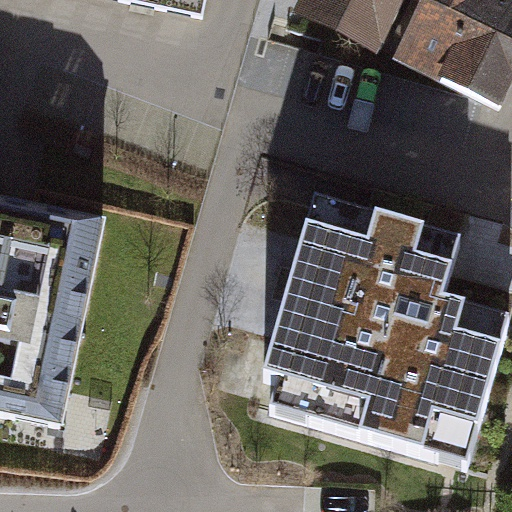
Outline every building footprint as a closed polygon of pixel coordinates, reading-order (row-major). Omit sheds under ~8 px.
[(100,0),(213,21),(217,0),(100,0)] [(413,0),(309,0),(304,10),(389,53),(413,0)] [(511,0),(432,0),(401,63),(506,113),(511,101),(511,0)] [(111,234),(0,209),(0,426),(67,440),(111,234)] [(375,247),(323,234),(284,391),(302,396),(294,429),(511,482),(511,318),(481,311),(496,248),(382,220),(375,247)] [(311,511),(379,511),(380,493),(312,492),(311,511)]
